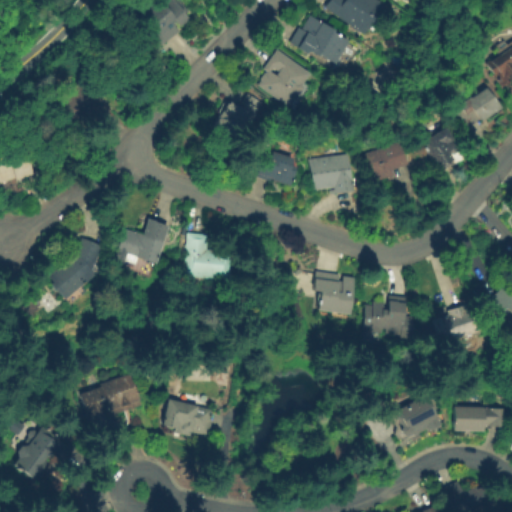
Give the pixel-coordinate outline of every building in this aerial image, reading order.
[(179,25),(181,27),(164,40),(153,26),(150,28),(142,18),(146,16),(140,9),(151,0),(175,0),(189,17),(179,25)] [(377,0),(383,4),(362,34),(324,6),(328,0),(377,0)] [(311,14),(335,28),(333,31),(348,40),(334,62),(320,53),(318,55),(306,47),(304,50),(291,42),(301,27),(303,28),(311,14)] [(507,37),(510,40),(511,38),(511,68),(510,70),(511,73),(511,75),(503,82),(488,59),(503,49),(498,42),(507,37)] [(305,86),(298,96),(296,94),(288,106),(258,85),(261,80),(261,78),(265,72),(267,72),(264,69),(278,49),(312,74),(304,85),(305,86)] [(78,80),(109,106),(96,121),(84,110),(70,126),(49,107),(64,90),(67,92),(78,80)] [(487,87),(501,106),(482,120),(479,117),(467,126),(455,109),(472,96),(473,97),(487,87)] [(260,104),(236,141),(219,130),(228,116),(222,111),(228,102),(237,107),(246,94),(260,104)] [(456,150),(452,152),(447,151),(451,158),(449,159),(451,162),(442,167),(440,165),(435,168),(420,141),(446,126),(457,146),(456,150)] [(407,165),(391,170),(393,175),(375,181),(370,168),(367,169),(362,155),(389,146),(389,145),(399,141),(407,165)] [(31,172),(14,178),(13,176),(0,180),(0,149),(21,142),(31,172)] [(273,150),(294,158),(292,164),(297,166),(291,185),(272,178),(271,180),(258,175),(265,156),(271,158),(273,150)] [(351,175),(352,182),(354,181),(354,188),(331,191),(330,187),(335,187),(335,185),(314,187),(310,157),(350,151),(353,175),(351,175)] [(169,224),(157,262),(140,256),(139,257),(131,254),(129,259),(117,255),(126,227),(144,233),(149,217),(169,224)] [(208,248),(212,248),(212,246),(232,247),(229,278),(184,274),(188,231),(209,233),(208,248)] [(95,275),(65,299),(47,277),(75,254),(81,238),(101,245),(92,271),(95,275)] [(338,280),(342,281),(343,276),(354,277),(348,314),(317,309),(319,292),(312,291),(316,270),(339,274),(338,280)] [(511,320),(509,323),(489,302),(500,291),(508,298),(511,295),(511,296),(511,320)] [(405,298),(401,336),(362,332),(365,304),(372,305),(373,301),(384,303),(383,309),(387,310),(388,296),(405,298)] [(464,306),(470,325),(472,324),(475,333),(439,345),(432,324),(451,318),(448,310),(464,306)] [(410,337),(401,337),(403,318),(412,319),(410,337)] [(142,402),(113,412),(111,407),(90,414),(82,392),(104,384),(103,381),(131,371),(142,402)] [(435,412),(407,427),(395,405),(424,391),(435,412)] [(210,419),(206,437),(190,433),(189,437),(172,433),(173,429),(162,426),(168,401),(210,412),(209,419),(210,419)] [(507,405),(507,423),(486,422),(486,427),(455,426),(456,403),(507,405)] [(75,444),(67,458),(56,450),(37,478),(16,463),(43,425),(75,444)] [(456,477),(461,487),(473,482),(474,484),(481,481),(492,505),(476,511),(462,511),(460,506),(452,509),(441,484),(456,477)] [(434,501),(438,511),(406,511),(412,509),(413,511),(419,510),(417,507),(434,501)]
